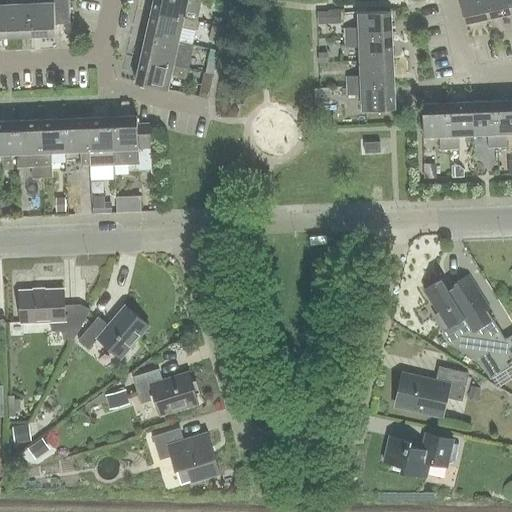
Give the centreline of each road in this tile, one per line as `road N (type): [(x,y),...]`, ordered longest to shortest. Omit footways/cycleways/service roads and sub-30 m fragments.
road 1 (residential): [(185,231),(239,421),(255,441),(338,438),(352,431),(362,404),(395,263),(396,219)]
road 2 (residential): [(396,219),(185,231)]
road 3 (residential): [(185,231),(0,241)]
road 4 (residential): [(111,0),(98,54),(0,58)]
road 5 (residential): [(448,0),(464,71),(511,68)]
